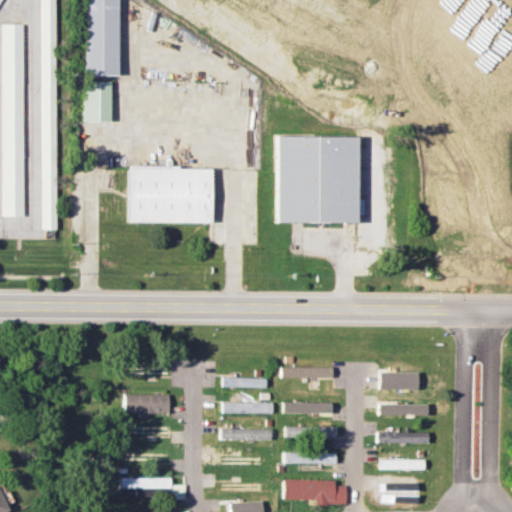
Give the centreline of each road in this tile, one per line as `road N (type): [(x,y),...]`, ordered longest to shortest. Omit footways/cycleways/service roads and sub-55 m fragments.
road 1 (secondary): [(0,303),(511,310)]
road 2 (residential): [(478,310),(465,326),(467,502)]
road 3 (residential): [(485,500),(490,328),(478,310)]
road 4 (residential): [(201,511),(194,483),(196,363)]
road 5 (residential): [(356,511),(355,370)]
